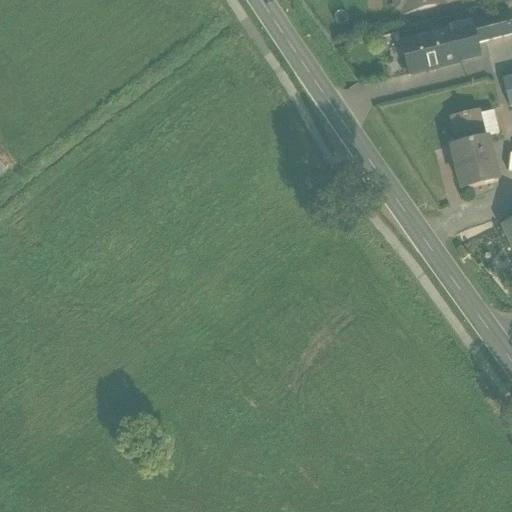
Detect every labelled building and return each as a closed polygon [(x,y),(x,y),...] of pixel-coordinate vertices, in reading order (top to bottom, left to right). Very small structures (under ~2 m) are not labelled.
[(396,0),(393,4),(395,12),(401,13),(402,16),(457,2),(456,0),(396,0)] [(511,27),(508,14),(469,24),(475,45),(511,35),(511,27)] [(448,33),(398,46),(407,78),(456,64),(456,63),(478,57),(475,45),(469,24),(447,30),(448,33)] [(511,77),(499,81),(506,108),(511,106),(511,77)] [(474,114),(445,122),(452,148),(447,150),(459,193),(495,183),(483,140),(481,140),(474,114)] [(0,161),(0,178),(8,172),(0,161)] [(511,221),(500,227),(511,252),(511,221)]
